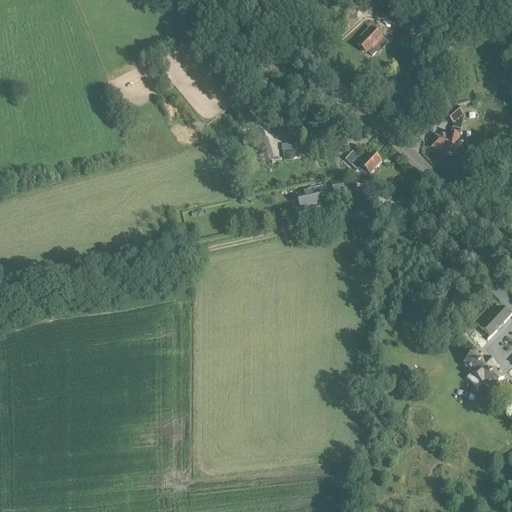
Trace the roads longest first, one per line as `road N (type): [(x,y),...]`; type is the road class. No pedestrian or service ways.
road 1 (track): [(0,297),(511,176)]
road 2 (tertiary): [(511,250),(246,0)]
